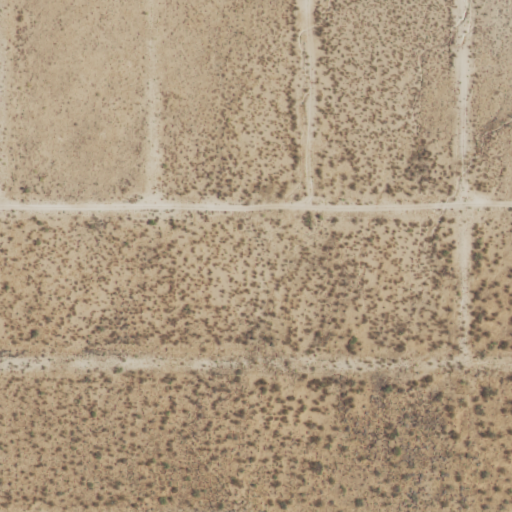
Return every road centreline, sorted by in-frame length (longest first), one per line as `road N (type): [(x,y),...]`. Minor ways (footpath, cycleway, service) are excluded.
road 1 (track): [(0,222),(463,221),(511,209)]
road 2 (track): [(0,365),(511,365)]
road 3 (track): [(461,0),(465,365)]
road 4 (track): [(150,0),(152,222)]
road 5 (track): [(305,0),(306,222)]
